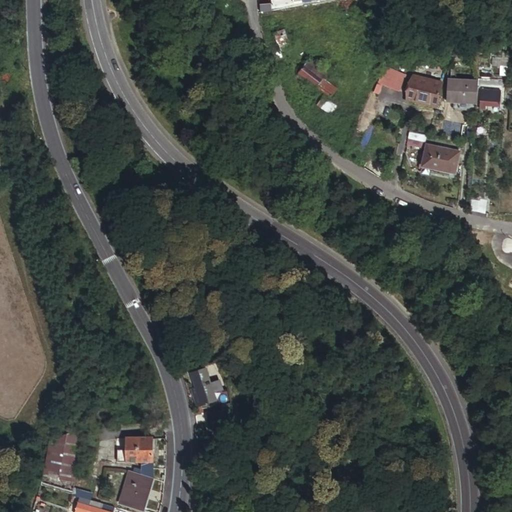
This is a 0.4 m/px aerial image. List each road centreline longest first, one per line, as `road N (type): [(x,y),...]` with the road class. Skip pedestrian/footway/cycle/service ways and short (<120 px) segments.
road 1 (tertiary): [(92,0),(104,61),(127,109),(165,157),(251,222),(354,282),(417,347),(459,434),(467,511)]
road 2 (tertiary): [(178,511),(182,416),(170,373),(67,175),(38,79),(33,0)]
road 3 (residential): [(511,229),(394,192),(303,127),(285,108),(250,0)]
